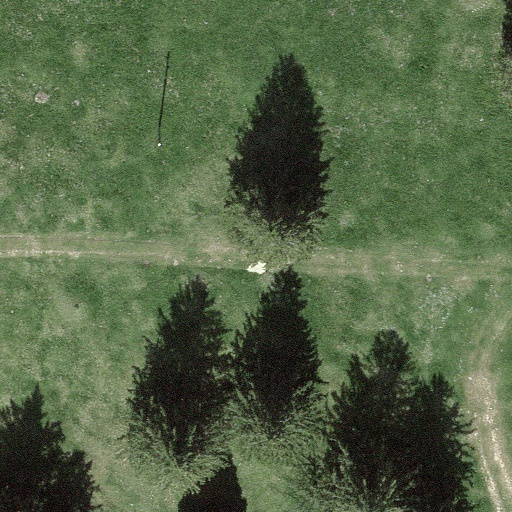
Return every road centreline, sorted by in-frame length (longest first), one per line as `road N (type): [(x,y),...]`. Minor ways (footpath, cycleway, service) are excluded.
road 1 (track): [(79,237),(511,278)]
road 2 (track): [(511,346),(481,415),(511,493)]
